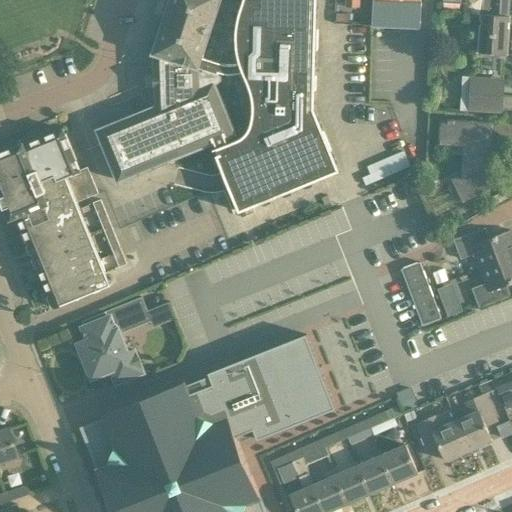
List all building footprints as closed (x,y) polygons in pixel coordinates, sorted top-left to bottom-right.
[(98,132),(119,181),(214,143),(217,149),(216,149),(219,157),(217,157),(227,182),(240,213),(340,172),(315,110),(317,0),(244,0),(244,1),(244,3),(243,4),(243,6),(242,7),(242,9),(242,10),(242,12),(241,13),(241,15),(240,17),(240,19),(239,21),(239,23),(238,25),(238,27),(238,29),(237,31),(237,33),(237,35),(237,37),(237,39),(237,40),(237,42),(237,44),(237,45),(237,47),(237,49),(237,50),(237,52),(238,53),(238,55),(238,57),(239,58),(239,60),(239,61),(240,63),(240,64),(239,65),(238,65),(237,65),(236,66),(235,66),(234,66),(233,66),(232,67),(231,67),(230,67),(229,67),(228,67),(227,66),(226,66),(225,66),(203,59),(222,0),(170,0),(153,56),(156,57),(155,76),(154,76),(153,76),(153,77),(152,77),(152,78),(151,78),(151,79),(150,80),(150,81),(150,82),(150,83),(150,84),(151,84),(151,85),(151,86),(152,86),(152,87),(153,87),(154,88),(155,88),(156,88),(157,108),(98,132)] [(346,0),(346,7),(359,8),(359,0),(346,0)] [(373,0),(373,26),(420,28),(421,0),(373,0)] [(444,0),(444,1),(460,2),(460,0),(484,0),(483,14),(483,15),(491,15),(509,16),(509,0),(444,0)] [(347,24),(348,16),(338,15),(337,23),(347,24)] [(483,15),(480,53),(506,55),(509,16),(491,15),(483,15)] [(471,80),(469,111),(501,113),(502,104),(502,96),(488,95),(489,81),(471,80)] [(491,124),(444,121),(442,143),(466,144),(463,176),(454,181),(464,201),(506,179),(497,160),(485,166),(487,146),(490,146),(491,124)] [(0,196),(0,197),(0,198),(4,209),(5,209),(10,220),(18,217),(29,245),(34,243),(43,265),(38,267),(50,296),(55,294),(60,306),(109,287),(76,203),(97,195),(87,168),(80,171),(63,130),(24,145),(23,143),(0,152),(0,196)] [(406,150),(362,170),(369,185),(413,165),(406,150)] [(362,192),(368,216),(420,204),(414,180),(362,192)] [(93,203),(119,267),(127,264),(101,200),(93,203)] [(480,269),(511,256),(511,234),(511,231),(483,242),(479,231),(454,241),(461,260),(475,255),(480,269)] [(511,282),(511,256),(480,269),(486,284),(472,289),(479,308),(503,298),(499,287),(511,282)] [(401,269),(422,325),(422,326),(441,318),(420,262),(401,269)] [(129,353),(121,333),(152,321),(142,297),(82,321),(84,326),(82,327),(87,340),(78,344),(92,380),(111,372),(116,385),(145,373),(135,350),(129,353)] [(444,304),(448,312),(459,308),(455,299),(444,304)] [(265,511),(259,497),(260,497),(236,436),(253,429),(257,440),(336,409),(306,335),(208,374),(210,378),(185,388),(183,383),(94,418),(96,423),(81,428),(87,443),(91,441),(96,455),(92,456),(98,470),(97,470),(113,511),(265,511)] [(511,372),(493,380),(495,384),(499,395),(511,389),(511,372)] [(479,385),(481,389),(483,395),(487,394),(496,390),(492,380),(479,385)] [(416,408),(409,389),(396,394),(403,413),(416,408)] [(469,415),(456,420),(469,451),(493,441),(487,426),(498,421),(487,394),(465,404),(469,415)] [(506,409),(511,406),(511,400),(509,394),(501,397),(506,409)] [(390,409),(394,418),(403,414),(399,405),(390,409)] [(390,409),(366,420),(370,429),(394,418),(390,409)] [(417,418),(414,410),(404,414),(407,422),(417,418)] [(469,451),(456,420),(442,426),(438,415),(415,425),(427,452),(439,446),(446,461),(469,451)] [(366,420),(344,429),(348,439),(370,429),(366,420)] [(5,427),(0,428),(0,461),(15,457),(5,427)] [(344,429),(321,439),(325,448),(348,439),(344,429)] [(325,448),(321,439),(299,449),(306,465),(328,456),(325,448)] [(405,445),(382,455),(394,484),(417,473),(405,445)] [(326,511),(314,485),(306,465),(299,449),(275,459),(279,468),(293,462),(299,477),(304,489),(291,495),(298,511),(326,511)] [(394,484),(382,455),(359,465),(372,493),(394,484)] [(337,475),(349,503),(372,493),(359,465),(337,475)] [(314,485),(326,511),(328,511),(349,503),(337,475),(314,485)] [(26,485),(1,494),(4,502),(29,493),(26,485)]
